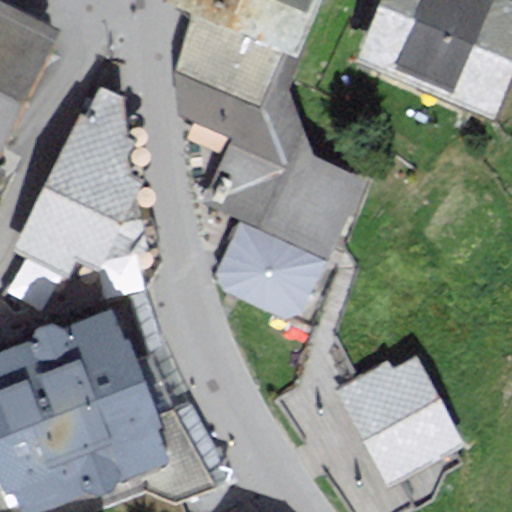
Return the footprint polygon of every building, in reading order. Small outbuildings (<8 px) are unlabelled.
[(321,0),(171,0),(185,10),(167,55),(169,109),(227,133),(191,192),(316,251),(353,177),(310,156),(283,87),(321,0)] [(511,77),(511,9),(491,0),(377,0),(349,65),(491,126),(511,77)] [(0,163),(48,66),(0,42),(0,163)] [(120,114),(92,100),(6,259),(109,256),(138,192),(127,191),(130,156),(119,155),(120,114)] [(33,511),(193,453),(125,298),(0,346),(0,470),(15,511),(33,511)] [(336,389),(387,484),(461,445),(410,349),(336,389)]
